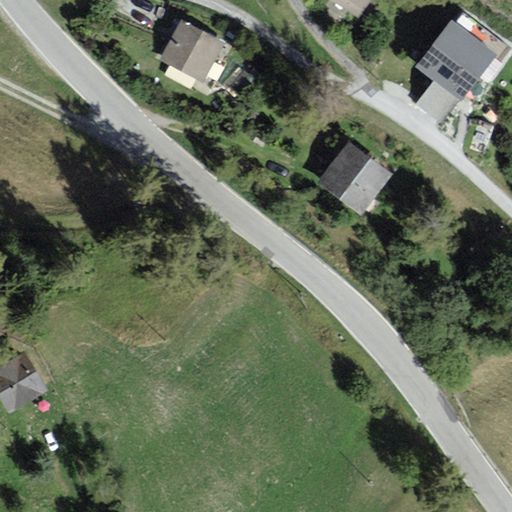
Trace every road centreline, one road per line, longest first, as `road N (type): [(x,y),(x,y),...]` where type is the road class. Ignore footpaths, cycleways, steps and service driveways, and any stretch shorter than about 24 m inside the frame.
road 1 (tertiary): [(507,511),(351,308),(159,150),(16,0)]
road 2 (track): [(159,150),(148,153),(0,84)]
